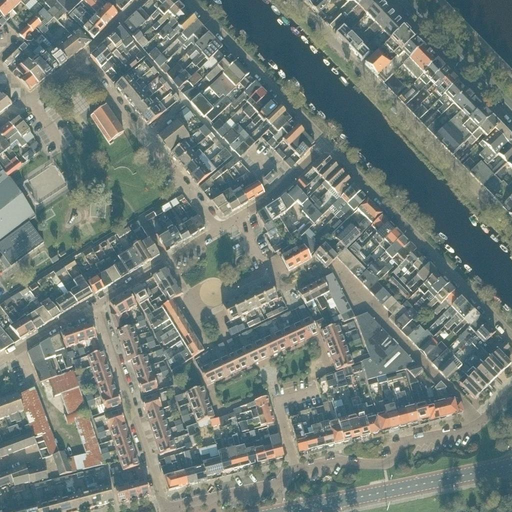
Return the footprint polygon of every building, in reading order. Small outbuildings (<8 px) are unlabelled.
[(6,22),(10,19),(7,16),(12,11),(2,0),(0,0),(0,15),(1,17),(3,19),(6,22)] [(2,0),(12,11),(21,3),(18,0),(2,0)] [(57,2),(58,1),(56,0),(49,0),(45,4),(50,9),(57,2)] [(59,0),(58,1),(57,2),(63,9),(69,15),(84,0),(59,0)] [(105,28),(111,22),(90,0),(86,0),(85,1),(98,14),(95,17),(105,28)] [(104,8),(96,0),(90,0),(111,22),(117,15),(107,4),(104,8)] [(110,0),(122,11),(131,2),(128,0),(110,0)] [(163,18),(179,4),(175,0),(169,0),(162,7),(158,11),(152,16),(156,19),(160,15),(163,18)] [(162,7),(169,0),(155,0),(158,3),(154,7),(158,11),(162,7)] [(304,0),(303,1),(311,9),(319,0),(304,0)] [(319,0),(311,9),(317,16),(328,6),(321,0),(319,0)] [(364,0),(352,0),(352,1),(354,3),(344,14),(347,17),(354,10),(357,7),(358,7),(364,0)] [(377,0),(364,0),(358,7),(366,15),(380,2),(377,0)] [(54,18),(61,12),(63,9),(57,2),(50,9),(51,10),(49,12),(54,18)] [(380,2),(366,15),(374,24),(388,10),(380,2)] [(170,23),(175,19),(184,10),(179,4),(163,18),(158,23),(161,26),(167,20),(170,23)] [(92,20),(90,18),(88,15),(86,13),(82,9),(80,8),(77,11),(82,17),(87,21),(99,34),(105,28),(95,17),(92,20)] [(42,18),(47,13),(43,9),(38,14),(42,18)] [(145,23),(149,19),(141,9),(136,13),(145,23)] [(82,17),(76,10),(70,16),(73,19),(75,16),(79,20),(86,27),(83,30),(93,40),(99,34),(82,17)] [(179,26),(190,16),(184,10),(175,19),(170,23),(162,31),(158,35),(163,40),(167,36),(168,37),(173,32),(171,29),(177,23),(179,26)] [(388,10),(374,24),(382,32),(396,18),(389,11),(388,10)] [(54,18),(55,18),(57,21),(64,15),(61,12),(54,18)] [(332,29),(344,17),(340,12),(327,25),(332,29)] [(138,30),(145,23),(136,13),(123,26),(131,36),(138,30)] [(180,38),(184,34),(196,22),(190,16),(179,26),(173,32),(168,37),(167,38),(170,41),(177,35),(180,38)] [(33,32),(35,30),(41,24),(35,17),(27,26),(28,27),(33,32)] [(396,18),(382,32),(390,40),(404,27),(396,18)] [(184,46),(202,28),(196,22),(190,28),(185,33),(180,38),(178,40),(181,42),(181,43),(182,44),(184,46)] [(352,23),(347,27),(351,31),(356,26),(352,23)] [(80,31),(76,26),(72,29),(70,27),(66,31),(69,34),(83,49),(91,42),(80,31)] [(24,41),(29,36),(33,32),(28,27),(19,35),(24,41)] [(343,27),(336,35),(337,36),(349,48),(357,41),(354,38),(351,35),(343,27)] [(416,39),(404,27),(390,40),(389,41),(365,65),(377,77),(387,67),(389,66),(396,58),(393,56),(400,50),(398,48),(406,41),(409,45),(416,39)] [(197,45),(199,44),(208,34),(202,28),(184,46),(183,46),(186,49),(191,44),(193,47),(194,47),(194,48),(197,45)] [(136,47),(120,29),(113,35),(122,47),(128,53),(136,47)] [(34,42),(40,35),(35,30),(33,32),(29,36),(33,41),(34,42)] [(83,49),(69,34),(66,31),(65,30),(51,43),(68,61),(83,49)] [(137,43),(143,37),(138,30),(131,36),(137,43)] [(194,48),(186,55),(189,58),(196,52),(199,55),(200,56),(204,52),(215,42),(208,34),(199,44),(197,45),(194,48)] [(128,53),(122,47),(113,35),(107,41),(121,56),(124,53),(127,57),(129,55),(128,53)] [(143,37),(137,43),(142,49),(149,43),(143,37)] [(423,47),(416,39),(409,45),(406,41),(398,48),(400,50),(393,56),(396,58),(389,66),(395,73),(403,66),(409,60),(423,47)] [(59,68),(67,62),(46,40),(45,41),(42,43),(39,46),(39,47),(40,47),(40,48),(45,52),(47,55),(49,57),(59,68)] [(127,63),(121,56),(107,41),(102,46),(111,56),(113,58),(115,61),(117,58),(120,62),(124,66),(125,67),(128,64),(127,63)] [(357,41),(349,48),(362,62),(369,55),(370,54),(363,47),(359,44),(357,41)] [(209,61),(222,49),(215,42),(204,52),(200,56),(194,62),(195,64),(197,62),(199,64),(205,58),(209,61)] [(22,52),(27,47),(24,44),(19,49),(22,52)] [(120,79),(123,76),(120,72),(110,60),(113,58),(111,56),(102,46),(96,51),(111,69),(120,79)] [(376,47),(371,52),(374,55),(379,50),(376,47)] [(420,77),(437,61),(423,47),(409,60),(403,66),(417,80),(420,77)] [(59,68),(49,57),(47,55),(45,52),(40,48),(39,48),(36,51),(33,54),(37,58),(41,62),(52,73),(59,68)] [(154,62),(160,56),(161,55),(155,49),(148,55),(154,62)] [(212,72),(219,65),(229,56),(222,49),(209,61),(203,67),(207,71),(209,69),(212,72)] [(15,60),(21,54),(17,50),(11,56),(15,60)] [(105,74),(111,69),(96,51),(90,57),(105,74)] [(141,52),(135,57),(140,62),(145,58),(141,52)] [(11,56),(4,64),(7,67),(15,60),(11,56)] [(159,68),(164,64),(166,62),(160,56),(154,62),(159,68)] [(224,75),(236,63),(229,56),(219,65),(207,77),(211,80),(221,71),(224,75)] [(52,73),(41,62),(37,58),(30,63),(46,79),(52,73)] [(46,79),(30,63),(28,60),(21,67),(38,85),(46,79)] [(132,69),(137,64),(134,60),(128,64),(132,69)] [(150,71),(154,68),(147,60),(143,63),(150,71)] [(430,82),(444,68),(437,61),(420,77),(424,81),(420,85),(423,88),(430,82)] [(226,98),(249,76),(236,63),(224,75),(210,88),(219,98),(223,95),(226,98)] [(164,64),(159,68),(165,75),(170,71),(164,64)] [(21,67),(20,66),(16,70),(20,74),(17,77),(20,81),(30,91),(38,85),(21,67)] [(183,72),(181,69),(178,66),(167,76),(173,82),(183,72)] [(393,75),(394,74),(387,67),(377,77),(384,84),(388,80),(393,75)] [(421,105),(437,89),(451,75),(444,68),(430,82),(434,86),(427,92),(423,88),(419,92),(409,102),(405,106),(412,113),(416,110),(421,105)] [(122,95),(135,83),(140,80),(133,72),(115,87),(122,95)] [(187,82),(192,88),(201,80),(196,73),(187,82)] [(179,89),(187,82),(181,75),(173,82),(179,89)] [(398,91),(403,86),(393,75),(388,80),(391,84),(395,88),(398,91)] [(437,103),(441,99),(458,83),(451,75),(437,89),(441,93),(433,99),(437,103)] [(246,93),(256,84),(249,76),(226,98),(211,112),(206,117),(211,123),(228,108),(229,109),(232,107),(236,102),(235,101),(233,98),(242,89),(246,93)] [(144,84),(139,88),(135,83),(122,95),(128,102),(142,91),(146,87),(144,84)] [(432,124),(441,116),(450,107),(466,91),(458,83),(441,99),(446,104),(437,112),(428,121),(432,124)] [(247,104),(262,90),(256,84),(246,93),(236,102),(232,107),(235,110),(244,101),(247,104)] [(409,102),(419,92),(412,85),(402,95),(398,99),(405,106),(409,102)] [(198,99),(202,95),(195,88),(183,95),(188,100),(191,104),(192,105),(198,99)] [(247,116),(258,105),(267,96),(262,90),(247,104),(250,107),(245,111),(243,113),(247,116)] [(150,92),(146,96),(142,91),(128,102),(135,110),(148,99),(153,95),(150,92)] [(451,122),(474,100),(466,91),(450,107),(455,112),(448,119),(451,122)] [(12,105),(0,93),(0,114),(12,105)] [(259,116),(273,102),(267,96),(258,105),(247,116),(250,119),(257,113),(259,116)] [(157,100),(152,104),(148,99),(135,110),(141,118),(159,103),(157,100)] [(198,99),(192,105),(204,119),(206,117),(211,112),(198,99)] [(458,131),(482,108),(474,100),(451,122),(440,133),(435,138),(443,146),(458,131)] [(264,123),(270,118),(279,109),(273,102),(259,116),(252,123),(255,126),(261,120),(264,123)] [(148,126),(166,111),(159,103),(141,118),(148,126)] [(423,117),(428,112),(421,105),(416,110),(412,113),(419,121),(423,117)] [(112,141),(124,133),(106,107),(91,117),(97,126),(99,130),(103,135),(109,144),(110,146),(114,143),(112,141)] [(186,108),(179,114),(186,123),(193,116),(186,108)] [(469,140),(492,118),(482,108),(458,131),(443,146),(453,156),(461,148),(469,140)] [(276,124),(285,115),(279,109),(270,118),(264,123),(260,127),(263,129),(268,125),(272,120),(276,124)] [(274,138),(291,121),(285,115),(276,124),(268,131),(274,137),(274,138)] [(34,138),(17,117),(10,123),(9,124),(22,140),(26,145),(34,138)] [(483,142),(499,126),(492,118),(469,140),(472,142),(474,140),(475,142),(479,138),(483,142)] [(217,133),(224,126),(219,121),(212,128),(217,133)] [(288,136),(297,127),(291,121),(274,138),(274,137),(267,144),(273,150),(279,145),(276,142),(285,133),(288,136)] [(427,129),(432,124),(428,121),(423,125),(427,129)] [(171,153),(188,138),(175,122),(157,136),(160,139),(162,137),(169,146),(167,147),(171,153)] [(26,145),(22,140),(9,124),(0,130),(0,135),(9,147),(18,141),(19,142),(18,143),(22,148),(26,145)] [(230,132),(231,130),(226,124),(224,126),(217,133),(222,138),(230,132)] [(435,138),(440,133),(432,124),(427,129),(435,138)] [(208,137),(211,134),(204,126),(201,129),(208,137)] [(496,157),(498,155),(511,141),(511,138),(499,126),(483,142),(479,146),(484,151),(479,156),(485,162),(484,163),(486,166),(496,157)] [(289,147),(303,134),(297,127),(288,136),(283,141),(289,147)] [(228,146),(239,135),(233,129),(231,130),(230,132),(222,138),(229,145),(228,146)] [(215,145),(218,142),(211,134),(208,137),(215,145)] [(295,154),(309,140),(303,134),(289,147),(295,154)] [(10,149),(9,147),(0,135),(0,147),(4,153),(10,149)] [(178,162),(191,151),(196,147),(189,139),(171,154),(178,162)] [(234,152),(242,145),(238,140),(230,147),(234,152)] [(301,160),(315,146),(309,140),(295,154),(301,160)] [(495,175),(499,172),(511,158),(511,141),(498,155),(503,161),(492,172),(495,175)] [(225,149),(221,145),(218,142),(215,145),(221,152),(225,149)] [(242,145),(234,152),(240,158),(250,149),(244,143),(242,145)] [(35,156),(42,150),(39,147),(32,152),(35,156)] [(458,161),(466,153),(461,148),(453,156),(458,161)] [(224,163),(232,157),(225,149),(221,152),(217,156),(224,163)] [(286,157),(282,154),(279,150),(276,153),(283,160),(286,157)] [(27,162),(34,156),(30,151),(23,157),(27,162)] [(202,155),(199,151),(194,155),(191,151),(178,162),(184,170),(198,159),(202,155)] [(319,176),(332,163),(325,157),(312,169),(319,176)] [(511,175),(511,158),(499,172),(505,178),(510,173),(511,175)] [(191,178),(204,167),(198,159),(184,170),(191,178)] [(291,169),(295,165),(289,159),(285,163),(291,169)] [(468,172),(475,165),(469,159),(462,166),(468,172)] [(227,171),(234,166),(231,162),(224,167),(227,171)] [(484,189),(495,178),(480,162),(469,173),(484,189)] [(325,182),(338,170),(332,163),(319,176),(325,182)] [(10,175),(17,169),(14,166),(7,171),(10,175)] [(198,186),(211,175),(204,167),(191,178),(198,186)] [(227,171),(224,167),(218,172),(221,176),(227,171)] [(331,189),(344,176),(338,170),(325,182),(331,189)] [(35,214),(8,179),(3,172),(0,173),(0,243),(29,223),(37,217),(35,214)] [(213,182),(221,176),(218,172),(210,179),(213,182)] [(270,185),(278,178),(273,172),(265,180),(270,185)] [(251,186),(246,179),(245,176),(241,178),(247,189),(249,188),(256,199),(264,193),(258,182),(251,186)] [(341,199),(354,186),(344,176),(331,189),(341,199)] [(239,180),(238,178),(234,181),(248,204),(256,199),(249,188),(247,189),(241,178),(239,180)] [(502,182),(501,184),(495,178),(484,189),(493,198),(506,186),(502,182)] [(302,179),(296,185),(302,191),(306,188),(308,186),(302,179)] [(248,204),(234,181),(234,180),(226,185),(240,208),(248,204)] [(208,187),(205,183),(199,188),(204,193),(213,185),(212,184),(208,187)] [(232,213),(240,208),(226,185),(218,190),(221,195),(232,213)] [(339,214),(360,193),(354,186),(341,199),(333,207),(339,214)] [(511,197),(511,192),(507,188),(506,186),(493,198),(502,207),(511,197)] [(311,222),(319,213),(294,187),(287,193),(304,210),(304,214),(305,216),(311,222)] [(353,213),(367,200),(360,193),(339,214),(335,217),(339,220),(344,215),(344,216),(350,210),(353,213)] [(224,218),(232,213),(221,195),(211,202),(224,218)] [(290,210),(295,205),(285,195),(279,201),(286,213),(296,232),(298,235),(298,234),(311,222),(305,216),(297,224),(290,210)] [(509,214),(511,211),(511,197),(502,207),(509,214)] [(296,232),(286,213),(279,201),(265,210),(273,223),(280,218),(285,227),(290,236),(296,232)] [(366,219),(376,209),(368,201),(353,215),(356,218),(360,214),(366,219)] [(172,208),(171,208),(169,204),(161,208),(164,213),(172,208)] [(156,217),(164,213),(161,208),(153,213),(156,217)] [(360,236),(382,215),(376,209),(366,219),(359,226),(351,217),(332,235),(335,239),(349,225),(354,230),(360,236)] [(199,217),(198,217),(193,210),(186,215),(197,234),(205,229),(206,229),(199,217)] [(276,228),(273,223),(265,210),(257,215),(268,233),(276,228)] [(182,217),(178,211),(175,214),(177,219),(182,227),(190,238),(197,234),(186,215),(182,217)] [(325,222),(331,214),(327,211),(321,219),(325,222)] [(147,222),(156,217),(153,213),(146,218),(147,222)] [(174,221),(171,216),(167,218),(169,221),(175,231),(182,243),(190,238),(182,227),(177,219),(174,221)] [(377,234),(389,223),(383,216),(365,233),(358,240),(361,244),(374,231),(377,234)] [(175,247),(182,243),(175,231),(169,221),(164,223),(167,228),(164,230),(175,247)] [(133,232),(141,227),(138,222),(130,227),(133,232)] [(300,238),(305,234),(314,225),(311,222),(298,234),(300,238)] [(44,244),(44,243),(29,223),(0,243),(0,252),(11,268),(11,267),(43,243),(44,244)] [(379,246),(384,241),(396,230),(389,223),(377,234),(367,244),(370,248),(376,242),(379,246)] [(360,236),(354,230),(349,225),(335,239),(339,243),(346,250),(360,236)] [(166,252),(175,247),(164,230),(156,235),(166,252)] [(386,252),(390,248),(403,237),(396,230),(384,241),(379,246),(373,252),(376,255),(383,249),(386,252)] [(149,239),(146,241),(140,232),(135,235),(140,243),(144,250),(151,262),(159,257),(149,239)] [(305,234),(300,238),(304,245),(307,243),(311,240),(305,234)] [(392,261),(409,244),(403,237),(390,248),(386,252),(379,258),(383,262),(388,257),(392,261)] [(275,253),(285,247),(282,242),(272,248),(275,253)] [(144,250),(140,243),(136,245),(134,247),(133,245),(131,246),(133,250),(143,266),(151,262),(144,250)] [(337,258),(346,250),(339,243),(331,252),(320,262),(326,269),(337,258)] [(398,268),(416,251),(409,244),(392,261),(398,268)] [(303,264),(296,250),(293,245),(289,248),(292,252),(289,254),(296,268),(303,264)] [(320,262),(331,252),(325,245),(314,256),(320,262)] [(353,245),(349,248),(355,255),(356,254),(359,251),(353,245)] [(311,260),(303,246),(296,250),(303,264),(311,260)] [(94,253),(92,250),(91,249),(82,255),(84,259),(94,253)] [(135,271),(143,266),(133,250),(125,254),(135,271)] [(296,268),(289,254),(286,250),(282,252),(284,256),(282,258),(289,272),(296,268)] [(345,267),(354,259),(346,250),(337,258),(345,267)] [(362,262),(366,259),(359,251),(356,254),(355,255),(362,262)] [(412,268),(423,258),(416,251),(398,268),(393,273),(396,277),(409,264),(412,268)] [(123,255),(123,254),(120,255),(119,254),(116,256),(117,258),(128,276),(135,271),(125,254),(123,255)] [(120,280),(128,276),(117,258),(109,262),(120,280)] [(419,275),(429,265),(423,258),(412,268),(407,272),(410,275),(415,271),(419,275)] [(349,271),(358,263),(354,259),(345,267),(349,271)] [(66,271),(76,266),(73,261),(63,266),(66,271)] [(105,264),(103,261),(99,263),(100,264),(112,285),(120,280),(109,262),(105,264)] [(362,267),(358,263),(349,271),(353,276),(362,267)] [(104,290),(112,285),(100,264),(95,267),(101,276),(98,277),(97,276),(96,277),(104,290)] [(381,272),(374,264),(366,271),(357,280),(368,291),(377,282),(377,283),(393,268),(389,264),(381,272)] [(425,281),(436,271),(429,265),(419,275),(406,287),(409,290),(412,288),(414,286),(422,278),(425,281)] [(63,267),(54,273),(57,278),(66,272),(63,267)] [(362,267),(353,276),(357,280),(366,271),(362,267)] [(158,287),(172,278),(167,270),(153,279),(158,287)] [(104,290),(96,277),(92,271),(84,276),(95,295),(96,295),(95,295),(104,290)] [(70,310),(78,305),(67,292),(64,287),(53,273),(49,276),(65,296),(61,298),(70,310)] [(424,297),(443,279),(437,273),(418,291),(424,297)] [(341,317),(352,311),(333,275),(322,280),(328,294),(335,306),(340,315),(341,317)] [(85,301),(92,296),(80,278),(73,282),(78,290),(85,301)] [(163,295),(177,286),(172,278),(158,287),(163,295)] [(405,299),(408,296),(392,279),(388,282),(405,299)] [(427,300),(430,303),(449,285),(443,279),(424,297),(418,302),(422,305),(427,300)] [(328,292),(322,280),(321,280),(313,284),(319,295),(320,298),(321,298),(324,296),(331,310),(336,307),(335,306),(328,294),(328,292)] [(78,305),(85,301),(78,290),(73,282),(64,287),(67,292),(78,305)] [(371,294),(380,286),(377,283),(377,282),(368,291),(371,294)] [(147,294),(150,292),(145,283),(142,285),(147,294)] [(273,302),(278,300),(270,284),(261,289),(268,304),(270,309),(275,306),(273,302)] [(320,298),(319,295),(313,284),(306,288),(313,302),(316,300),(322,311),(326,308),(321,298),(320,298)] [(441,306),(455,292),(451,287),(449,285),(430,303),(424,309),(427,313),(438,303),(441,306)] [(146,317),(149,315),(151,314),(144,303),(148,301),(140,286),(131,291),(146,317)] [(173,301),(182,295),(177,286),(163,295),(158,298),(161,303),(166,300),(168,304),(173,301)] [(380,286),(371,294),(374,297),(383,289),(380,286)] [(310,303),(313,302),(306,288),(298,292),(309,311),(313,309),(310,303)] [(19,294),(22,298),(30,292),(27,289),(19,294)] [(259,309),(268,304),(261,289),(251,293),(259,309)] [(391,298),(383,289),(374,297),(383,306),(391,298)] [(437,316),(444,309),(447,312),(461,298),(455,292),(441,306),(434,312),(437,316)] [(127,312),(137,307),(128,293),(119,298),(127,312)] [(254,311),(259,309),(251,293),(242,297),(249,313),(251,318),(256,316),(254,311)] [(23,299),(22,298),(19,294),(11,299),(15,304),(23,299)] [(41,301),(39,296),(35,299),(43,309),(52,321),(61,316),(45,297),(42,299),(42,300),(41,301)] [(61,298),(58,301),(54,296),(50,298),(63,314),(70,310),(61,298)] [(240,318),(249,313),(242,297),(232,302),(240,318)] [(118,318),(127,312),(119,298),(110,304),(115,313),(111,315),(116,329),(121,328),(118,318)] [(396,303),(391,298),(383,306),(387,311),(396,303)] [(449,317),(452,320),(468,305),(461,298),(447,312),(435,324),(438,327),(449,317)] [(22,320),(17,313),(7,301),(3,304),(12,316),(16,320),(28,336),(36,331),(26,318),(25,318),(22,320)] [(160,320),(178,309),(173,301),(168,304),(162,307),(164,312),(154,319),(151,314),(149,315),(146,317),(151,326),(152,325),(160,320)] [(39,311),(32,302),(28,305),(29,307),(44,326),(52,321),(43,309),(39,311)] [(230,322),(240,318),(232,302),(223,306),(230,322)] [(401,307),(396,303),(387,311),(392,316),(401,307)] [(16,320),(12,316),(3,304),(0,306),(0,307),(8,318),(14,325),(10,328),(20,340),(28,336),(16,320)] [(454,324),(457,327),(474,311),(468,305),(452,320),(444,327),(445,328),(447,331),(454,324)] [(44,326),(29,307),(21,313),(25,318),(26,318),(36,331),(44,326)] [(394,325),(407,313),(401,307),(392,316),(389,319),(394,325)] [(172,325),(183,318),(178,309),(160,320),(152,325),(155,329),(169,320),(172,325)] [(401,332),(411,322),(418,315),(411,309),(407,313),(394,325),(401,332)] [(344,323),(355,319),(352,311),(341,317),(342,319),(344,323)] [(470,328),(480,318),(474,311),(457,327),(453,332),(455,335),(466,324),(470,328)] [(367,314),(355,319),(361,332),(373,320),(367,314)] [(159,344),(162,342),(188,326),(183,318),(172,325),(175,329),(164,336),(161,331),(155,335),(159,344)] [(318,334),(312,320),(311,318),(301,323),(308,339),(318,334)] [(487,325),(480,318),(470,328),(461,336),(465,339),(469,335),(472,339),(487,325)] [(8,329),(0,319),(0,327),(1,329),(14,344),(20,340),(10,328),(8,329)] [(323,320),(316,323),(319,329),(326,326),(323,320)] [(381,329),(373,320),(361,332),(365,343),(381,329)] [(407,338),(417,329),(411,322),(401,332),(407,338)] [(96,339),(97,339),(91,323),(81,327),(86,342),(90,341),(94,352),(100,350),(96,339)] [(299,344),(308,339),(301,323),(291,327),(299,344)] [(325,342),(342,335),(338,325),(321,332),(325,342)] [(481,348),(486,342),(495,334),(487,325),(472,339),(466,344),(469,348),(472,345),(478,351),(481,348)] [(182,341),(193,334),(188,326),(162,342),(165,346),(180,337),(182,341)] [(1,329),(0,327),(0,340),(7,349),(14,344),(1,329)] [(76,346),(86,342),(81,327),(71,330),(76,346)] [(121,342),(136,337),(133,327),(117,332),(121,342)] [(289,348),(299,344),(291,327),(281,332),(289,348)] [(414,344),(425,333),(419,327),(417,329),(407,338),(414,344)] [(381,329),(365,343),(368,352),(370,352),(372,354),(389,338),(381,329)] [(66,350),(76,346),(71,330),(61,334),(66,349),(66,350)] [(420,351),(430,341),(434,338),(427,331),(425,333),(414,344),(420,351)] [(279,353),(289,348),(281,332),(272,337),(279,353)] [(180,354),(198,343),(193,334),(182,341),(176,345),(178,350),(177,350),(180,354)] [(64,350),(63,349),(59,335),(58,335),(58,336),(50,341),(56,360),(60,359),(59,356),(61,356),(65,366),(71,364),(70,360),(68,354),(66,350),(66,349),(64,350)] [(329,352),(346,345),(342,335),(325,342),(329,352)] [(124,352),(140,347),(136,337),(121,342),(124,352)] [(269,357),(279,353),(272,337),(262,341),(269,357)] [(370,352),(368,352),(369,354),(368,354),(370,359),(371,359),(377,366),(398,347),(389,338),(372,354),(370,352)] [(56,360),(50,341),(46,343),(40,346),(50,377),(61,374),(59,368),(56,360)] [(260,362),(269,357),(262,341),(252,346),(260,362)] [(426,357),(436,348),(430,341),(420,351),(426,357)] [(511,351),(505,344),(496,353),(486,342),(481,348),(489,356),(504,372),(511,365),(505,358),(507,356),(509,357),(511,354),(511,351)] [(204,351),(198,343),(180,354),(173,358),(175,363),(190,354),(192,358),(204,351)] [(432,364),(447,350),(441,343),(436,348),(426,357),(432,364)] [(333,362),(349,355),(346,345),(329,352),(333,362)] [(38,361),(44,359),(40,346),(34,350),(38,361)] [(250,366),(260,362),(252,346),(242,350),(250,366)] [(143,357),(140,347),(124,352),(128,363),(131,362),(143,357)] [(418,367),(398,347),(377,366),(371,359),(370,359),(364,361),(362,362),(367,382),(377,379),(386,377),(406,371),(418,367)] [(38,361),(34,350),(28,353),(32,364),(38,361)] [(231,356),(238,372),(250,366),(242,350),(231,356)] [(449,361),(454,356),(448,350),(447,350),(432,364),(439,371),(449,361)] [(91,368),(106,362),(103,352),(87,357),(91,368)] [(336,372),(353,366),(349,355),(333,362),(336,372)] [(134,372),(149,367),(146,356),(143,357),(131,362),(134,372)] [(219,361),(226,377),(238,372),(231,356),(219,361)] [(496,379),(504,372),(489,356),(481,363),(496,379)] [(51,380),(50,377),(44,359),(38,361),(32,364),(40,384),(51,380)] [(217,382),(226,377),(219,361),(209,366),(217,382)] [(445,378),(456,368),(449,361),(439,371),(445,378)] [(94,378),(110,373),(106,362),(91,368),(94,378)] [(489,386),(496,379),(481,363),(474,370),(489,386)] [(0,375),(1,377),(12,371),(8,364),(0,368),(0,375)] [(207,387),(217,382),(209,366),(199,370),(207,387)] [(153,376),(149,367),(134,372),(137,382),(153,377),(153,376)] [(406,371),(417,382),(416,378),(423,372),(418,367),(406,371)] [(482,393),(489,386),(474,370),(467,377),(482,393)] [(86,408),(76,379),(73,371),(61,376),(51,380),(40,384),(39,384),(41,387),(43,386),(48,400),(60,395),(67,414),(84,408),(86,408)] [(337,383),(346,380),(343,371),(334,374),(337,383)] [(406,371),(410,386),(418,384),(417,382),(406,371)] [(98,388),(113,383),(110,373),(94,378),(98,388)] [(397,380),(395,376),(386,378),(387,382),(388,385),(397,382),(397,380)] [(142,397),(158,391),(153,377),(137,382),(142,397)] [(387,382),(386,378),(386,377),(377,379),(378,384),(378,385),(387,382)] [(474,400),(482,393),(467,377),(467,378),(460,385),(464,390),(463,391),(467,395),(468,394),(474,400)] [(437,391),(441,390),(445,389),(447,389),(441,382),(434,389),(437,391)] [(117,392),(116,392),(113,383),(98,388),(101,398),(117,393),(117,392)] [(423,388),(423,386),(420,387),(422,392),(422,395),(429,419),(430,422),(433,421),(434,421),(437,421),(438,420),(439,419),(435,404),(434,402),(433,398),(431,389),(429,389),(428,390),(426,390),(426,387),(423,388)] [(190,404),(207,398),(203,387),(186,393),(190,404)] [(35,389),(34,389),(18,396),(29,425),(31,429),(34,439),(34,440),(42,460),(59,454),(35,389)] [(454,399),(448,401),(445,389),(441,390),(448,417),(451,416),(452,417),(456,416),(456,415),(458,414),(454,401),(454,399)] [(445,418),(448,417),(441,390),(437,391),(440,403),(435,404),(439,419),(440,419),(441,420),(445,419),(445,418)] [(407,402),(405,397),(404,392),(400,393),(408,425),(411,424),(412,425),(415,424),(416,423),(418,422),(414,407),(412,401),(407,402)] [(429,419),(422,395),(422,392),(417,393),(421,405),(416,407),(420,422),(421,421),(422,422),(425,421),(425,420),(429,419)] [(106,413),(122,407),(117,393),(101,398),(106,413)] [(405,427),(405,425),(408,425),(400,393),(396,395),(398,404),(394,405),(399,427),(401,427),(402,427),(405,427)] [(18,414),(23,412),(17,395),(8,399),(16,421),(15,421),(16,423),(21,422),(18,414)] [(146,415),(162,410),(157,395),(141,401),(146,415)] [(193,414),(210,408),(207,398),(190,404),(193,414)] [(256,410),(270,406),(268,398),(247,406),(248,409),(255,407),(256,410)] [(15,421),(16,421),(8,399),(0,401),(0,408),(4,419),(9,417),(11,423),(15,421)] [(463,413),(460,403),(457,401),(454,401),(458,414),(463,413)] [(374,434),(377,434),(378,433),(379,432),(375,418),(371,402),(366,404),(362,405),(370,435),(373,434),(374,434)] [(388,407),(387,402),(383,403),(390,429),(393,429),(394,429),(397,429),(398,427),(399,427),(394,405),(388,407)] [(337,421),(333,422),(328,403),(323,404),(329,426),(334,444),(338,443),(339,444),(341,443),(342,442),(343,442),(338,422),(337,421)] [(387,430),(390,429),(383,403),(379,404),(380,409),(379,410),(381,416),(377,417),(381,432),(382,431),(384,432),(386,431),(387,430)] [(366,436),(370,435),(362,405),(357,407),(360,416),(356,417),(361,437),(362,437),(363,438),(366,437),(366,436)] [(251,412),(253,420),(272,415),(270,406),(256,410),(251,412)] [(352,440),(345,415),(344,413),(343,407),(339,408),(342,421),(338,422),(343,442),(344,442),(345,442),(348,442),(348,440),(352,440)] [(68,425),(76,422),(88,418),(84,408),(67,414),(64,415),(68,425)] [(197,424),(198,424),(214,418),(210,408),(193,414),(197,424)] [(162,410),(146,415),(146,416),(150,425),(165,420),(162,410)] [(109,431),(125,425),(120,411),(104,416),(109,431)] [(325,427),(320,411),(316,412),(325,446),(329,445),(330,446),(332,446),(332,444),(334,444),(329,426),(325,427)] [(351,417),(350,414),(349,411),(344,413),(345,415),(352,440),(356,438),(357,439),(359,438),(360,437),(361,437),(356,417),(355,416),(351,417)] [(321,447),(325,446),(316,412),(311,413),(315,427),(311,428),(313,435),(316,449),(318,448),(318,449),(321,448),(321,447)] [(275,424),(272,415),(253,420),(252,421),(254,425),(258,424),(258,425),(260,424),(261,428),(275,424)] [(228,423),(228,421),(227,416),(219,419),(220,425),(228,423)] [(300,454),(305,453),(305,452),(308,451),(301,426),(298,416),(290,419),(292,428),(299,453),(300,453),(300,454)] [(105,465),(99,446),(89,418),(88,418),(76,422),(86,456),(67,460),(72,473),(105,465)] [(211,428),(220,425),(219,419),(210,422),(211,428)] [(153,436),(169,430),(165,420),(150,425),(153,436)] [(196,429),(199,428),(198,424),(197,424),(186,428),(190,438),(194,436),(196,435),(195,431),(196,429)] [(313,435),(309,436),(306,424),(301,426),(308,451),(311,450),(312,451),(315,450),(315,449),(316,449),(313,435)] [(125,426),(125,425),(109,431),(110,431),(113,441),(128,436),(125,426)] [(283,457),(284,457),(275,426),(266,428),(268,436),(275,460),(277,459),(278,460),(283,458),(283,457)] [(157,446),(172,440),(169,430),(153,436),(157,446)] [(30,447),(36,445),(32,434),(26,436),(30,447)] [(25,450),(30,447),(26,436),(21,438),(25,450)] [(116,451),(132,446),(128,436),(113,441),(116,451)] [(240,448),(238,442),(237,436),(232,437),(233,439),(240,469),(244,468),(244,469),(248,468),(248,467),(249,466),(243,447),(240,448)] [(271,462),(271,460),(275,460),(268,436),(264,437),(265,441),(261,442),(263,448),(266,462),(268,461),(268,462),(271,462)] [(19,452),(25,450),(21,438),(15,440),(19,452)] [(236,471),(237,469),(240,469),(233,439),(229,441),(231,450),(227,451),(232,471),(233,470),(234,471),(236,471)] [(13,454),(19,452),(15,440),(9,442),(13,454)] [(160,456),(175,451),(172,440),(157,446),(160,456)] [(223,451),(223,449),(220,440),(215,441),(216,446),(223,473),(232,471),(227,451),(226,450),(223,451)] [(8,456),(13,454),(9,442),(4,444),(8,456)] [(264,463),(265,462),(266,462),(263,448),(261,442),(252,445),(257,464),(261,463),(262,464),(264,463)] [(257,464),(252,445),(243,447),(249,466),(257,464)] [(120,461),(135,456),(132,446),(116,451),(120,461)] [(207,481),(212,480),(211,476),(223,473),(216,446),(199,450),(201,458),(203,465),(203,467),(207,481)] [(197,484),(189,452),(189,451),(184,453),(189,471),(184,472),(188,487),(197,484)] [(203,467),(198,468),(193,451),(189,452),(197,484),(207,481),(203,467)] [(55,463),(66,459),(64,453),(53,457),(55,463)] [(123,472),(139,466),(135,456),(120,461),(123,472)] [(179,474),(175,459),(174,456),(169,458),(170,461),(178,489),(188,487),(184,472),(179,474)] [(170,461),(169,458),(164,459),(167,466),(161,468),(169,492),(178,489),(170,461)] [(58,469),(69,465),(66,459),(55,463),(58,469)] [(60,476),(72,473),(69,465),(58,469),(60,476)] [(30,483),(28,472),(25,466),(9,472),(13,483),(14,487),(18,486),(23,484),(30,483)] [(42,481),(48,479),(45,468),(39,469),(42,481)] [(36,482),(42,481),(39,469),(33,471),(36,482)] [(146,481),(145,478),(142,469),(136,471),(140,482),(136,484),(140,499),(150,496),(146,481)] [(30,484),(36,482),(33,471),(28,472),(30,483),(30,484)] [(7,485),(13,483),(9,472),(3,474),(7,485)] [(103,506),(114,503),(108,480),(97,483),(98,488),(103,506)] [(129,502),(140,499),(136,484),(125,486),(129,502)] [(119,505),(129,502),(125,486),(115,489),(119,505)] [(92,509),(103,506),(98,488),(88,491),(92,509)] [(82,511),(92,509),(88,491),(77,494),(82,511)] [(59,511),(56,499),(55,494),(44,497),(46,502),(48,511),(59,511)] [(70,511),(79,511),(82,511),(77,494),(67,496),(70,511)] [(59,511),(70,511),(67,496),(56,499),(59,511)] [(37,511),(48,511),(46,502),(35,505),(36,506),(37,511)] [(37,511),(36,506),(29,508),(28,503),(23,505),(25,511),(37,511)]
